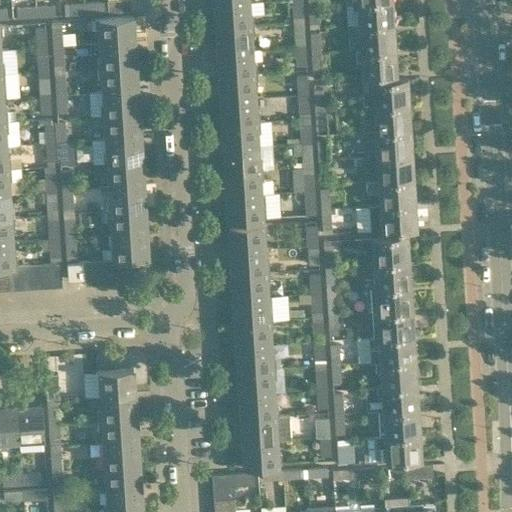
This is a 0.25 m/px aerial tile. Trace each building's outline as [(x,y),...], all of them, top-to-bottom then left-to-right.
[(102,0),(83,1),(84,12),(103,11),(102,0)] [(107,0),(109,11),(133,9),(132,0),(107,0)] [(302,0),(290,0),(292,17),(303,17),(302,0)] [(354,24),(392,22),(391,9),(393,8),(392,0),(352,0),(353,11),(358,10),(359,23),(354,24)] [(84,12),(83,1),(64,3),(65,14),(84,12)] [(216,13),(217,27),(254,24),(254,13),(250,13),(249,1),(214,3),(215,13),(216,13)] [(318,2),(308,2),(309,23),(319,22),(318,2)] [(54,4),(35,5),(36,16),(55,14),(54,4)] [(36,16),(35,5),(16,6),(17,17),(36,16)] [(0,7),(0,18),(9,18),(8,7),(0,7)] [(100,29),(100,42),(135,40),(134,30),(133,30),(132,17),(133,17),(133,15),(95,18),(96,30),(100,29)] [(50,20),(52,45),(63,44),(61,19),(50,20)] [(356,48),(356,49),(396,46),(395,37),(393,37),(392,22),(354,24),(355,35),(360,35),(361,48),(356,48)] [(216,41),(217,51),(252,48),(251,36),(255,36),(254,24),(217,27),(218,41),(216,41)] [(34,28),(35,45),(47,44),(46,27),(34,28)] [(293,29),(294,46),(305,45),(304,28),(293,29)] [(310,32),(311,52),(321,51),(320,32),(310,32)] [(98,55),(98,66),(135,63),(134,49),(135,49),(135,40),(100,42),(101,55),(98,55)] [(47,44),(35,45),(37,66),(48,65),(47,44)] [(63,44),(52,45),(53,64),(64,63),(63,44)] [(305,45),(294,46),(295,66),(306,66),(305,45)] [(396,46),(356,49),(357,60),(361,59),(363,74),(397,72),(397,69),(395,70),(394,56),(396,56),(396,46)] [(219,60),(220,74),(257,72),(256,61),(253,61),(252,48),(217,51),(218,60),(219,60)] [(321,51),(311,52),(312,72),(322,71),(321,51)] [(103,77),(104,90),(138,87),(137,78),(136,78),(135,63),(98,66),(99,77),(103,77)] [(219,89),(220,98),(255,96),(254,84),(258,83),(257,72),(220,74),(220,89),(219,89)] [(54,74),(55,93),(66,92),(65,73),(54,74)] [(307,74),(297,75),(297,79),(298,93),(308,93),(307,79),(307,78),(307,74)] [(38,76),(39,93),(50,93),(49,76),(38,76)] [(369,90),(363,91),(364,106),(410,102),(408,102),(406,79),(408,79),(408,77),(388,79),(368,80),(369,90)] [(101,103),(101,114),(138,111),(137,97),(139,97),(138,87),(104,90),(104,102),(101,103)] [(313,89),(314,109),(324,108),(323,88),(313,89)] [(66,92),(55,93),(56,112),(67,112),(66,92)] [(50,93),(39,93),(40,113),(51,113),(50,93)] [(308,93),(298,93),(299,112),(309,111),(308,93)] [(0,120),(8,120),(8,109),(4,109),(3,96),(0,95),(0,120)] [(222,108),(223,122),(260,120),(259,108),(256,109),(255,96),(220,98),(220,108),(222,108)] [(364,106),(361,106),(361,116),(375,115),(376,129),(410,127),(408,103),(410,103),(410,102),(364,106)] [(324,108),(314,109),(316,130),(326,129),(324,108)] [(106,125),(107,137),(141,135),(140,126),(139,126),(138,111),(101,114),(102,125),(106,125)] [(0,144),(5,144),(6,144),(19,143),(18,131),(9,131),(8,120),(0,120),(0,144)] [(223,137),(223,147),(258,144),(257,131),(261,131),(260,120),(223,122),(224,137),(223,137)] [(65,123),(55,124),(56,141),(66,140),(65,123)] [(310,123),(300,123),(301,142),(311,141),(310,123)] [(45,131),(38,131),(39,142),(46,141),(56,141),(55,124),(45,124),(45,131)] [(376,129),(366,130),(368,155),(412,152),(413,152),(413,150),(412,150),(410,129),(411,129),(411,127),(410,127),(376,129)] [(104,150),(105,161),(142,159),(141,144),(141,135),(107,137),(107,150),(104,150)] [(317,139),(318,158),(328,157),(327,138),(317,139)] [(66,140),(56,141),(58,160),(67,160),(66,140)] [(56,141),(46,141),(47,161),(58,160),(56,141)] [(301,142),(293,142),(294,154),(302,154),(302,166),(313,165),(311,141),(301,142)] [(0,167),(12,167),(11,156),(7,156),(6,144),(0,144),(0,167)] [(225,156),(226,170),(263,168),(262,157),(259,157),(258,144),(223,147),(224,156),(225,156)] [(412,152),(368,155),(369,179),(413,176),(415,176),(415,175),(413,175),(412,152)] [(328,157),(318,158),(319,179),(329,179),(328,157)] [(109,172),(110,185),(144,183),(143,173),(142,173),(142,159),(105,161),(105,172),(109,172)] [(302,166),(304,190),(314,189),(313,165),(302,166)] [(0,191),(9,191),(8,178),(12,178),(12,167),(0,167),(0,191)] [(226,185),(226,195),(260,192),(260,179),(264,179),(263,168),(226,170),(227,185),(226,185)] [(72,169),(60,170),(62,189),(73,188),(72,169)] [(55,170),(44,171),(46,190),(56,189),(55,170)] [(368,179),(366,180),(366,190),(379,190),(380,203),(415,201),(416,201),(416,200),(415,200),(413,176),(369,179),(368,179)] [(107,198),(108,209),(145,207),(144,192),(145,192),(144,183),(110,185),(111,198),(107,198)] [(319,187),(320,207),(330,207),(329,187),(319,187)] [(73,188),(62,189),(63,208),(74,207),(73,188)] [(56,189),(46,190),(47,209),(57,208),(56,189)] [(314,189),(304,190),(305,209),(315,208),(314,189)] [(0,216),(14,215),(14,204),(10,204),(9,191),(0,191),(0,216)] [(45,191),(37,192),(37,202),(46,201),(45,191)] [(260,192),(226,195),(227,205),(228,204),(229,217),(228,217),(228,219),(265,217),(265,205),(261,205),(260,192)] [(380,203),(370,204),(371,229),(418,226),(418,225),(416,225),(415,201),(380,203)] [(112,220),(113,233),(147,231),(146,221),(145,207),(108,209),(108,220),(112,220)] [(330,207),(320,207),(322,229),(332,228),(330,207)] [(0,240),(12,239),(11,226),(15,226),(14,215),(0,216),(0,240)] [(62,218),(64,236),(75,235),(74,217),(62,218)] [(58,218),(47,218),(48,237),(59,237),(58,218)] [(229,240),(230,249),(264,247),(263,234),(267,234),(266,222),(228,225),(228,227),(229,227),(230,240),(229,240)] [(316,224),(306,225),(306,226),(307,244),(318,243),(316,224)] [(120,257),(132,256),(149,255),(149,254),(148,254),(147,240),(148,240),(147,231),(113,233),(114,246),(110,246),(111,258),(120,257)] [(369,261),(411,259),(411,258),(409,258),(407,234),(409,234),(409,233),(359,236),(360,248),(373,247),(374,260),(369,261)] [(75,236),(65,236),(66,255),(77,254),(75,236)] [(59,237),(48,237),(50,256),(60,256),(59,237)] [(0,264),(1,265),(13,264),(18,264),(17,252),(13,252),(12,239),(0,240),(0,264)] [(318,243),(307,244),(309,264),(318,263),(319,263),(318,243)] [(333,244),(323,244),(324,264),(334,263),(333,245),(333,244)] [(231,259),(232,273),(269,271),(268,259),(265,260),(264,247),(230,249),(230,259),(231,259)] [(133,281),(132,256),(120,257),(122,281),(133,281)] [(120,257),(111,258),(108,258),(110,282),(122,281),(120,257)] [(108,258),(96,259),(98,283),(110,282),(108,258)] [(68,278),(85,277),(84,259),(67,260),(68,278)] [(84,259),(85,277),(86,284),(98,283),(96,259),(84,259)] [(370,285),(370,286),(413,283),(410,283),(409,259),(411,259),(369,261),(369,272),(375,272),(375,285),(370,285)] [(50,286),(62,285),(62,279),(61,261),(49,262),(50,286)] [(37,262),(25,263),(26,287),(38,287),(37,262)] [(50,286),(49,262),(37,262),(38,287),(50,286)] [(25,263),(18,264),(13,264),(14,288),(26,287),(25,263)] [(334,263),(324,264),(326,285),(336,284),(334,263)] [(2,289),(14,288),(13,264),(1,265),(2,289)] [(232,287),(233,297),(267,295),(266,282),(270,282),(269,271),(232,273),(233,287),(232,287)] [(309,274),(310,292),(321,291),(320,273),(309,274)] [(376,297),(377,310),(414,308),(414,307),(412,307),(411,284),(413,284),(413,283),(370,286),(371,297),(376,297)] [(321,291),(310,292),(311,312),(322,311),(321,291)] [(336,292),(326,292),(327,313),(337,313),(336,292)] [(267,295),(233,297),(233,306),(234,306),(235,321),(271,318),(272,318),(288,317),(287,293),(267,295)] [(377,310),(372,311),(373,321),(374,335),(379,334),(415,332),(415,331),(413,331),(412,309),(414,309),(414,308),(377,310)] [(337,313),(327,313),(329,334),(339,333),(337,313)] [(235,335),(236,345),(270,343),(269,330),(273,330),(272,318),(235,321),(236,335),(235,335)] [(312,322),(313,340),(324,339),(323,321),(312,322)] [(374,335),(368,335),(370,360),(375,360),(417,358),(417,356),(415,356),(414,333),(415,333),(415,332),(379,334),(374,335)] [(324,339),(313,340),(315,360),(326,359),(324,339)] [(238,354),(238,369),(275,366),(274,355),(271,356),(270,343),(236,345),(236,355),(238,354)] [(329,344),(330,363),(341,362),(339,344),(329,344)] [(377,384),(377,385),(419,382),(419,381),(417,381),(415,359),(417,359),(417,358),(375,360),(376,371),(381,371),(382,384),(377,384)] [(341,362),(330,363),(331,384),(342,383),(341,362)] [(238,383),(239,393),(273,390),(272,378),(276,378),(275,366),(238,369),(239,383),(238,383)] [(100,381),(101,394),(135,392),(134,382),(133,382),(132,369),(133,369),(133,367),(95,370),(96,381),(100,381)] [(316,370),(317,387),(328,387),(326,369),(316,370)] [(57,373),(45,374),(46,387),(47,398),(59,397),(57,373)] [(378,394),(382,393),(383,409),(420,407),(420,406),(418,406),(417,383),(419,383),(419,382),(377,385),(378,394)] [(328,387),(317,387),(318,408),(329,407),(328,387)] [(241,402),(241,417),(278,414),(278,403),(274,403),(273,390),(239,393),(240,402),(241,402)] [(98,407),(98,418),(135,416),(134,401),(136,401),(135,392),(101,394),(101,407),(98,407)] [(332,394),(333,412),(344,412),(343,393),(332,394)] [(47,403),(48,422),(59,421),(57,402),(47,403)] [(26,403),(17,404),(19,439),(32,438),(32,442),(43,441),(41,403),(39,403),(39,404),(26,405),(26,403)] [(7,406),(0,406),(0,443),(7,443),(7,440),(19,439),(17,404),(7,405),(7,406)] [(380,434),(380,435),(422,432),(422,431),(420,431),(418,408),(420,408),(420,407),(383,409),(378,410),(379,420),(384,420),(385,434),(380,434)] [(344,412),(333,412),(335,433),(345,433),(344,412)] [(278,414),(241,417),(242,431),(242,441),(276,438),(290,438),(288,413),(278,414)] [(103,429),(104,442),(138,440),(137,430),(136,430),(135,416),(98,418),(99,429),(103,429)] [(329,416),(314,417),(315,436),(319,436),(330,435),(329,417),(329,416)] [(59,421),(48,422),(49,441),(60,440),(59,421)] [(380,435),(363,436),(364,460),(376,460),(387,459),(403,458),(423,457),(423,455),(421,456),(420,433),(422,433),(422,432),(385,434),(382,435),(380,435)] [(330,435),(319,436),(321,456),(332,455),(330,435)] [(276,438),(242,441),(243,450),(244,450),(245,463),(244,463),(244,466),(281,463),(281,452),(277,452),(276,438)] [(101,455),(101,466),(138,464),(138,449),(139,449),(138,440),(104,442),(104,455),(101,455)] [(353,442),(336,443),(337,462),(347,461),(354,461),(353,442)] [(60,450),(50,450),(51,469),(62,469),(60,450)] [(407,464),(407,473),(408,476),(433,475),(432,463),(407,464)] [(106,477),(107,490),(141,488),(140,478),(139,478),(138,464),(101,466),(102,478),(106,477)] [(388,474),(407,473),(407,464),(387,465),(388,474)] [(375,466),(358,467),(358,476),(378,475),(377,466),(377,465),(375,466)] [(327,467),(308,468),(309,476),(328,475),(327,469),(327,467)] [(358,467),(336,468),(337,478),(343,477),(358,476),(358,467)] [(302,468),(283,469),(283,477),(302,476),(302,468)] [(62,469),(51,469),(52,488),(63,487),(62,469)] [(283,469),(263,471),(263,479),(283,477),(283,469)] [(40,471),(21,473),(22,483),(41,482),(40,471)] [(253,471),(233,472),(234,484),(253,483),(253,471)] [(233,472),(213,474),(213,486),(234,484),(233,472)] [(21,473),(2,474),(3,484),(22,483),(21,473)] [(213,486),(214,498),(235,496),(234,484),(213,486)] [(41,488),(22,489),(23,499),(42,498),(41,488)] [(104,503),(104,511),(136,511),(142,511),(141,497),(142,497),(141,488),(107,490),(107,503),(104,503)] [(22,489),(3,491),(4,500),(23,499),(22,489)] [(408,495),(384,496),(385,505),(385,510),(385,511),(410,511),(410,503),(409,503),(408,495)] [(214,498),(215,510),(236,508),(235,496),(214,498)] [(64,511),(63,497),(53,498),(53,511),(64,511)] [(410,503),(410,511),(435,511),(435,501),(424,502),(410,503)]
